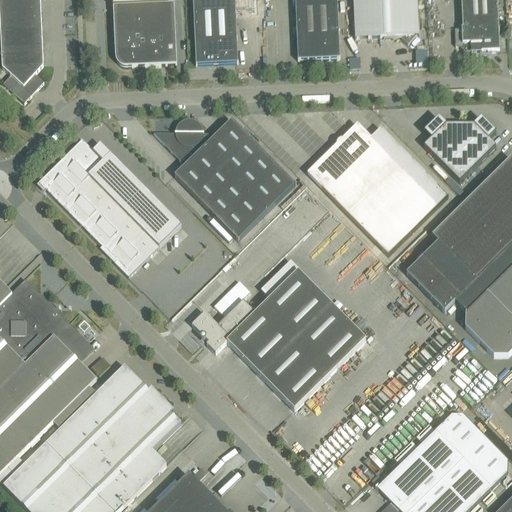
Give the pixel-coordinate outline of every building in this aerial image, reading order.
[(3,87),(25,106),(44,85),(35,77),(44,68),(40,0),(0,0),(0,15),(2,70),(11,78),(3,87)] [(163,0),(112,0),(113,9),(115,54),(116,55),(116,57),(116,58),(117,60),(118,61),(118,62),(119,64),(121,65),(122,66),(123,67),(124,67),(126,68),(127,68),(129,69),(130,69),(132,69),(177,67),(174,6),(163,6),(163,0)] [(193,0),(196,67),(238,65),(236,15),(256,14),(255,0),(193,0)] [(295,0),(298,63),(340,61),(337,0),(295,0)] [(417,0),(353,0),(355,41),(399,39),(399,37),(402,40),(401,41),(408,47),(420,34),(414,28),(413,26),(419,26),(417,0)] [(463,52),(463,55),(467,55),(472,55),(472,56),(471,56),(471,57),(476,56),(480,56),(480,58),(484,57),(484,56),(488,55),(488,56),(492,56),(492,55),(492,54),(496,54),(500,54),(497,0),(461,0),(463,31),(455,31),(455,47),(455,48),(456,48),(459,48),(461,50),(463,52)] [(474,128),(446,128),(439,120),(424,135),(431,142),(424,149),(460,185),(496,150),(489,143),(496,135),(481,121),(474,128)] [(178,132),(177,136),(175,136),(154,136),(181,164),(185,161),(189,165),(174,179),(238,244),(296,187),(232,122),(210,144),(206,139),(209,137),(209,136),(204,136),(202,136),(201,132),(199,129),(196,126),(183,126),(180,129),(178,132)] [(308,176),(322,190),(388,258),(448,199),(381,131),(371,141),(358,127),(308,176)] [(102,248),(116,263),(114,265),(129,280),(182,228),(111,156),(104,163),(82,142),(39,184),(102,248)] [(511,161),(511,160),(432,238),(438,244),(423,259),(406,276),(444,315),(454,305),(466,316),(511,270),(511,161)] [(204,270),(208,276),(193,288),(198,294),(213,282),(209,276),(233,257),(226,249),(220,255),(217,251),(206,259),(210,265),(204,270)] [(511,270),(466,316),(465,330),(494,359),(508,359),(511,354),(511,270)] [(204,343),(206,342),(209,345),(207,347),(216,356),(227,345),(295,414),(366,343),(298,274),(256,316),(243,304),(218,329),(205,315),(192,328),(201,337),(201,336),(202,337),(201,339),(201,341),(202,342),(204,343)] [(0,485),(2,487),(24,466),(18,460),(54,425),(61,432),(96,397),(89,390),(97,383),(81,366),(95,352),(26,282),(12,296),(0,284),(0,485)] [(103,359),(91,369),(99,377),(111,367),(103,359)] [(24,466),(2,487),(26,511),(122,511),(167,468),(153,454),(182,426),(171,416),(174,413),(165,404),(168,401),(164,396),(161,399),(152,390),(149,393),(125,369),(96,397),(61,432),(25,467),(24,466)] [(470,511),(508,475),(508,464),(463,417),(463,418),(471,426),(450,447),(436,433),(377,491),(391,505),(383,511),(470,511)] [(223,511),(189,477),(153,511),(223,511)] [(511,511),(511,501),(500,511),(511,511)]
